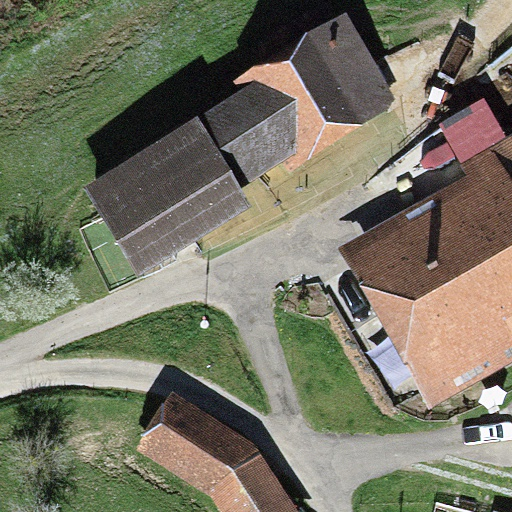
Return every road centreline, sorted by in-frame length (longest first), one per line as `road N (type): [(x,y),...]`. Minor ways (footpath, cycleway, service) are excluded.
road 1 (track): [(0,374),(144,302),(230,285),(263,335),(305,461),(427,460),(511,444)]
road 2 (unclassified): [(0,378),(36,375),(186,395),(305,461),(324,511)]
